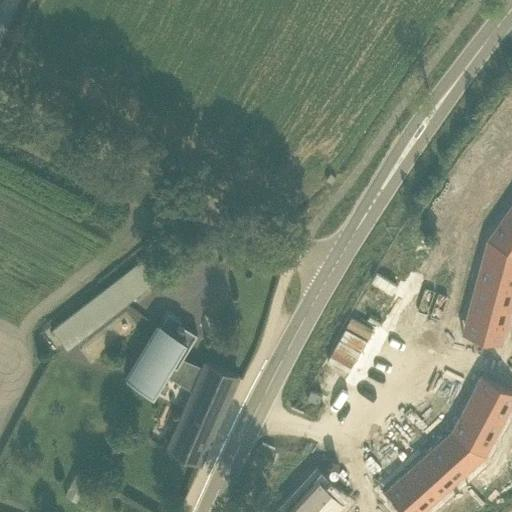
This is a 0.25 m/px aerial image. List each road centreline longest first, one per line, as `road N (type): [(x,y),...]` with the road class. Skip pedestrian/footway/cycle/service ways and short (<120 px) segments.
road 1 (unclassified): [(331,273),(299,248),(0,97)]
road 2 (secondary): [(331,273),(511,7)]
road 3 (secondary): [(213,511),(331,273)]
